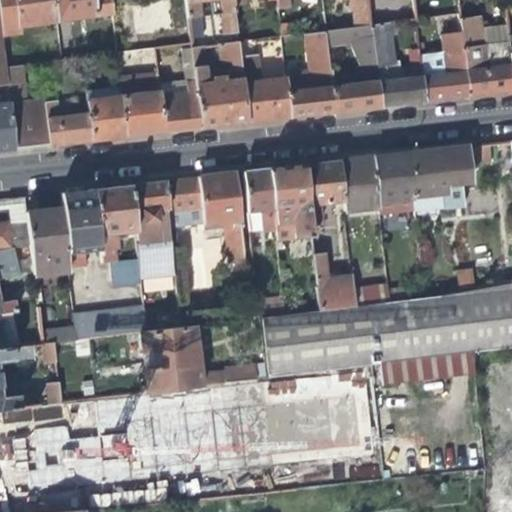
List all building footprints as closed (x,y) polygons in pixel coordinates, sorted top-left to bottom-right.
[(17,27),(13,0),(0,0),(0,21),(1,29),(17,27)] [(13,0),(17,27),(56,21),(53,0),(13,0)] [(53,0),(56,21),(112,14),(110,4),(109,0),(53,0)] [(183,0),(185,13),(197,11),(196,1),(206,0),(218,0),(219,7),(233,6),(231,0),(183,0)] [(277,0),(279,10),(289,9),(287,0),(277,0)] [(367,0),(349,0),(355,27),(370,25),(367,0)] [(483,40),(482,32),(478,5),(460,7),(461,14),(463,32),(464,42),(483,40)] [(236,33),(233,6),(219,7),(223,35),(236,33)] [(188,34),(189,34),(200,33),(197,11),(185,13),(188,34)] [(448,15),(450,34),(463,32),(461,14),(448,15)] [(0,85),(8,85),(6,67),(1,29),(0,21),(0,85)] [(375,66),(376,70),(398,67),(397,62),(392,61),(387,23),(372,25),(374,50),(375,66)] [(363,50),(374,50),(372,25),(370,25),(355,27),(326,31),(327,46),(361,42),(363,50)] [(280,27),(282,37),(292,36),(290,26),(280,27)] [(482,32),(483,40),(486,68),(511,65),(509,48),(507,29),(482,32)] [(286,75),(286,77),(291,117),(314,114),(335,112),(330,71),(327,46),(326,31),(304,34),(308,72),(286,75)] [(463,32),(450,34),(442,35),(444,52),(446,72),(467,70),(464,42),(463,32)] [(200,33),(189,34),(191,49),(201,47),(202,47),(200,33)] [(467,70),(486,68),(483,40),(464,42),(467,70)] [(205,83),(201,47),(191,49),(196,90),(200,127),(226,124),(246,122),(239,62),(236,43),(216,45),(220,78),(210,79),(210,82),(205,83)] [(185,91),(196,90),(191,49),(180,50),(184,81),(185,91)] [(411,53),(412,65),(420,64),(419,55),(419,52),(411,53)] [(444,52),(431,54),(433,74),(446,72),(444,52)] [(470,96),(467,70),(446,72),(433,74),(431,54),(419,55),(420,64),(425,101),(450,98),(470,96)] [(256,60),(239,62),(246,122),(270,119),(291,117),(286,77),(259,80),(256,60)] [(412,65),(398,67),(376,70),(380,107),(402,104),(425,101),(420,64),(412,65)] [(10,98),(25,97),(21,65),(6,67),(8,85),(10,98)] [(486,68),(467,70),(470,96),(494,93),(511,91),(511,72),(511,65),(486,68)] [(375,66),(330,71),(335,112),(357,109),(380,107),(376,70),(375,66)] [(120,83),(121,95),(158,91),(158,84),(156,69),(147,70),(148,80),(120,83)] [(184,81),(158,84),(158,91),(159,94),(185,91),(184,81)] [(196,90),(185,91),(159,94),(163,131),(183,129),(200,127),(196,90)] [(158,91),(121,95),(121,96),(126,136),(147,133),(163,131),(159,94),(158,91)] [(86,100),(88,114),(91,140),(112,137),(126,136),(121,96),(86,100)] [(25,97),(10,98),(11,106),(16,149),(41,146),(49,145),(44,104),(43,100),(26,102),(25,97)] [(55,103),(44,104),(49,145),(77,141),(91,140),(88,114),(57,117),(55,103)] [(0,106),(0,150),(2,150),(16,149),(11,106),(0,106)] [(487,160),(485,142),(464,145),(466,163),(487,160)] [(409,199),(459,193),(457,181),(468,179),(466,163),(464,145),(437,149),(424,150),(403,153),(409,199)] [(386,155),(368,158),(374,203),(409,199),(403,153),(386,155)] [(340,214),(375,209),(374,203),(368,158),(350,160),(333,162),(338,202),(340,214)] [(308,205),(338,202),(333,162),(316,164),(298,166),(303,206),(308,205)] [(282,168),(264,170),(269,212),(272,233),(290,230),(292,243),(308,241),(306,228),(304,212),(303,206),(298,166),(282,168)] [(252,172),(237,173),(243,215),(269,212),(264,170),(252,172)] [(202,233),(223,230),(237,228),(230,173),(208,176),(195,178),(200,217),(201,224),(202,233)] [(195,178),(162,182),(167,221),(200,217),(195,178)] [(134,243),(169,239),(167,221),(162,182),(147,184),(127,186),(133,231),(134,243)] [(112,233),(133,231),(127,186),(109,188),(90,191),(95,235),(112,233)] [(63,239),(95,235),(90,191),(75,193),(58,195),(59,209),(63,239)] [(461,204),(459,193),(409,199),(411,211),(461,204)] [(5,200),(9,228),(13,255),(32,253),(27,213),(24,198),(5,200)] [(376,215),(411,211),(409,199),(374,203),(375,209),(376,215)] [(45,211),(27,213),(32,253),(33,266),(34,276),(67,272),(67,269),(63,239),(59,209),(45,211)] [(309,212),(304,212),(306,228),(316,227),(314,211),(309,212)] [(246,236),(272,233),(269,212),(243,215),(246,236)] [(176,227),(201,224),(200,217),(167,221),(169,239),(170,249),(179,248),(176,227)] [(9,228),(0,229),(0,256),(13,255),(9,228)] [(242,262),(237,228),(223,230),(227,264),(242,262)] [(114,248),(112,233),(95,235),(97,250),(108,249),(114,248)] [(67,269),(84,266),(99,264),(97,250),(95,235),(63,239),(67,269)] [(109,263),(108,249),(97,250),(99,264),(109,263)] [(15,268),(13,255),(0,256),(0,283),(1,284),(17,282),(15,268)] [(470,266),(473,286),(488,283),(485,264),(470,266)] [(33,266),(15,268),(17,282),(35,279),(34,276),(33,266)] [(84,266),(67,269),(67,272),(70,293),(87,291),(84,266)] [(313,273),(315,288),(326,287),(326,281),(324,272),(313,273)] [(351,278),(326,281),(326,287),(352,285),(351,278)] [(511,346),(511,279),(488,283),(473,286),(473,289),(424,298),(403,301),(389,303),(355,307),(318,311),(287,315),(284,315),(259,318),(266,364),(268,378),(398,363),(398,360),(511,346)] [(387,286),(387,292),(402,290),(400,281),(386,282),(387,286)] [(7,307),(1,284),(0,283),(0,315),(9,315),(7,307)] [(315,288),(318,311),(355,307),(353,291),(352,285),(326,287),(315,288)] [(387,286),(353,291),(355,307),(389,303),(387,292),(387,286)] [(403,301),(402,290),(387,292),(389,303),(403,301)] [(257,305),(259,318),(284,315),(282,302),(257,305)] [(23,306),(7,307),(9,315),(24,314),(23,306)] [(145,321),(144,311),(144,307),(75,316),(76,329),(78,340),(142,332),(147,332),(145,321)] [(145,321),(155,320),(153,310),(144,311),(145,321)] [(40,313),(24,314),(9,315),(11,327),(13,338),(14,349),(34,346),(44,344),(43,333),(40,313)] [(0,328),(11,327),(9,315),(0,315),(0,328)] [(156,331),(155,320),(145,321),(147,332),(156,331)] [(147,371),(150,392),(192,387),(203,386),(201,376),(198,350),(195,326),(181,328),(163,330),(156,331),(147,332),(142,332),(145,351),(157,351),(159,369),(147,371)] [(76,329),(43,333),(44,344),(56,343),(78,340),(76,329)] [(58,362),(56,343),(44,344),(47,363),(58,362)] [(36,357),(34,346),(14,349),(16,359),(36,357)] [(0,361),(16,359),(14,349),(0,350),(0,361)] [(266,364),(257,365),(258,379),(268,378),(266,364)] [(243,381),(258,379),(257,365),(242,367),(242,368),(243,381)] [(225,370),(226,383),(243,381),(242,368),(225,370)] [(207,372),(207,376),(209,385),(226,383),(225,370),(207,372)] [(268,380),(269,395),(295,393),(294,378),(268,380)] [(262,407),(258,379),(243,381),(226,383),(228,398),(229,411),(262,407)] [(52,404),(63,403),(60,383),(50,384),(52,404)] [(194,402),(217,399),(228,398),(226,383),(209,385),(203,386),(192,387),(194,402)] [(195,413),(194,402),(192,387),(150,392),(149,392),(152,418),(195,413)] [(21,397),(23,407),(40,405),(39,394),(21,397)] [(23,407),(21,397),(4,399),(5,409),(23,407)] [(231,424),(229,411),(228,398),(217,399),(220,425),(231,424)] [(47,428),(46,426),(44,405),(40,405),(23,407),(5,409),(0,410),(0,433),(13,432),(47,428)]
